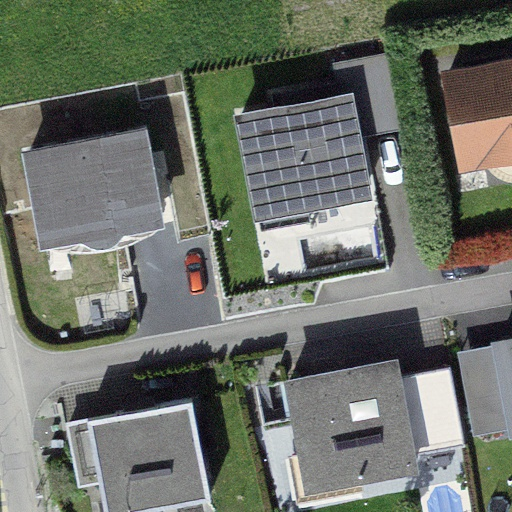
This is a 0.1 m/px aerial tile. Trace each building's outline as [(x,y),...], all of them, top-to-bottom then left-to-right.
[(511,65),(457,77),(479,179),(511,171),(511,65)] [(353,93),(233,115),(253,223),(373,201),(353,93)] [(159,132),(41,157),(61,251),(179,226),(159,132)] [(511,348),(466,357),(484,444),(511,438),(511,348)] [(415,360),(301,384),(325,499),(439,476),(415,360)] [(206,404),(106,425),(123,511),(185,511),(227,503),(206,404)]
